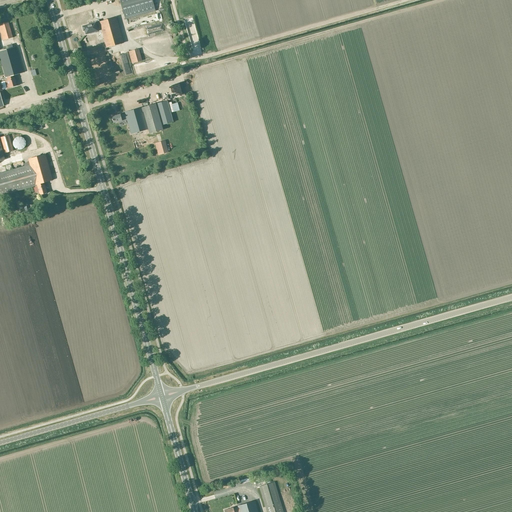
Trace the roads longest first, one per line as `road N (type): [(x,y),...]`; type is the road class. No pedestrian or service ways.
road 1 (secondary): [(161,396),(49,0)]
road 2 (tertiary): [(161,396),(511,296)]
road 3 (tertiary): [(0,443),(161,396)]
road 4 (secondary): [(194,511),(161,396)]
